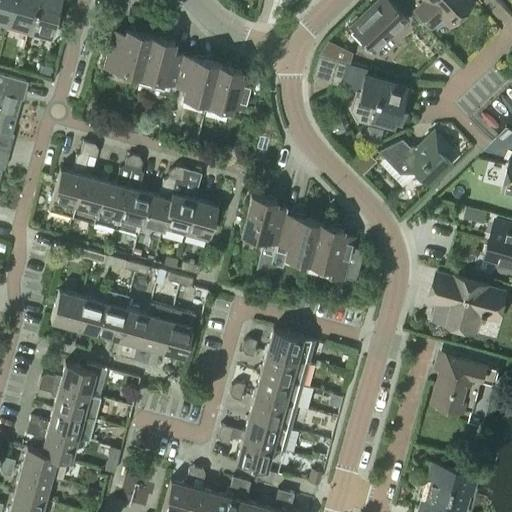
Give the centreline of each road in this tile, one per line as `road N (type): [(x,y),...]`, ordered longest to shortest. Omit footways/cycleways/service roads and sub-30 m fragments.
road 1 (residential): [(381,347),(242,310),(203,436),(141,419)]
road 2 (tertiary): [(381,347),(401,278),(393,232),(308,141),(283,53)]
road 3 (residential): [(0,372),(48,126)]
road 4 (residential): [(243,175),(48,126)]
road 5 (residential): [(424,344),(379,504)]
road 6 (residential): [(489,150),(442,101),(511,33)]
road 7 (tertiary): [(338,495),(381,347)]
road 8 (residential): [(48,126),(83,0)]
